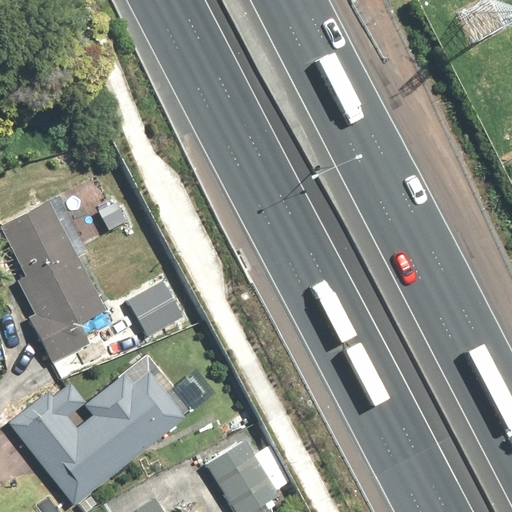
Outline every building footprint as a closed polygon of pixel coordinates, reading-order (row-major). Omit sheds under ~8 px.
[(13,267),(53,355),(85,340),(76,320),(106,307),(54,193),(3,217),(24,263),(13,267)] [(164,276),(123,298),(144,336),(184,315),(164,276)] [(50,384),(9,416),(72,496),(180,411),(138,359),(91,396),(77,378),(57,394),(50,384)] [(242,437),(205,460),(236,510),(273,488),(242,437)] [(164,511),(155,497),(129,511),(164,511)]
